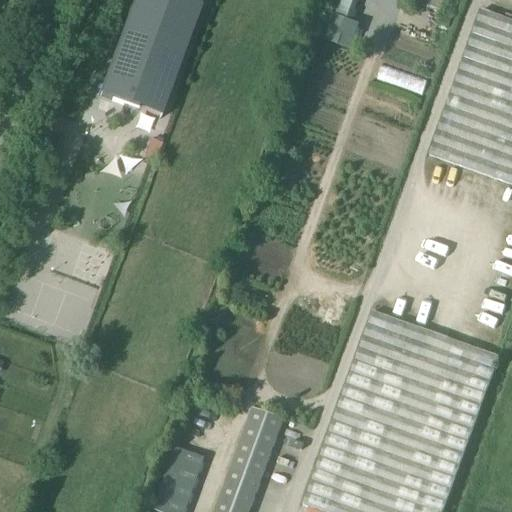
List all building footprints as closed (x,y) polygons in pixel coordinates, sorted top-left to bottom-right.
[(159,120),(160,120),(201,9),(177,0),(133,0),(98,97),(137,112),(139,106),(161,114),(159,120)] [(511,22),(481,12),(429,157),(511,186),(511,22)] [(316,511),(443,511),(499,359),(372,314),(302,507),(316,511)] [(251,410),(214,511),(250,511),(283,422),(251,410)] [(174,451),(154,509),(161,511),(186,511),(204,462),(174,451)]
